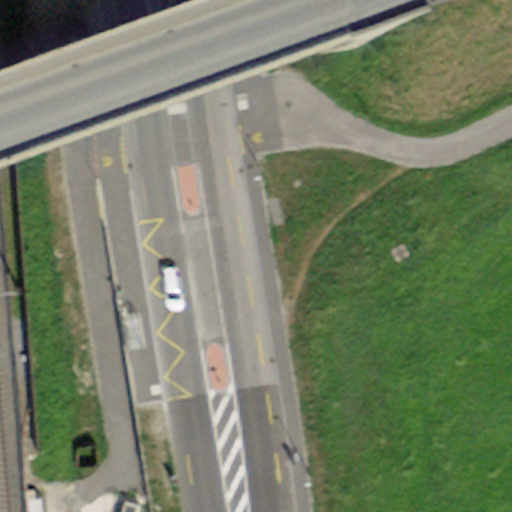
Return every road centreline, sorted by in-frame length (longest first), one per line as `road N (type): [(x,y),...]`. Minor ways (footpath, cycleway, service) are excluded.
road 1 (primary): [(236,511),(157,0)]
road 2 (unclassified): [(0,110),(305,0)]
